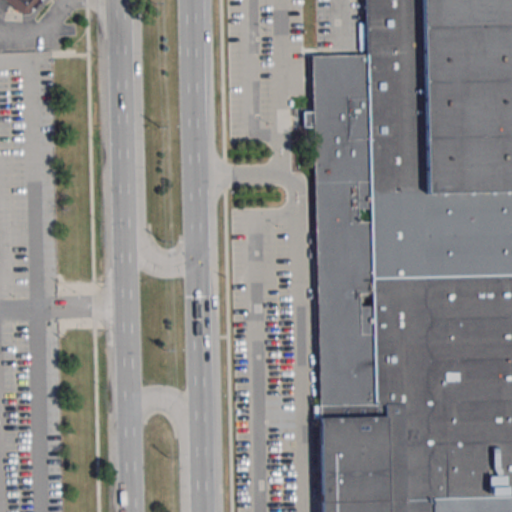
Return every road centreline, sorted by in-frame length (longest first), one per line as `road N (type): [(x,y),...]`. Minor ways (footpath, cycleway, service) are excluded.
road 1 (primary): [(135,0),(142,243),(158,263),(190,254)]
road 2 (primary): [(124,222),(131,511)]
road 3 (primary): [(117,0),(124,222)]
road 4 (primary): [(194,440),(190,254)]
road 5 (primary): [(188,132),(186,0)]
road 6 (primary): [(190,254),(188,132)]
